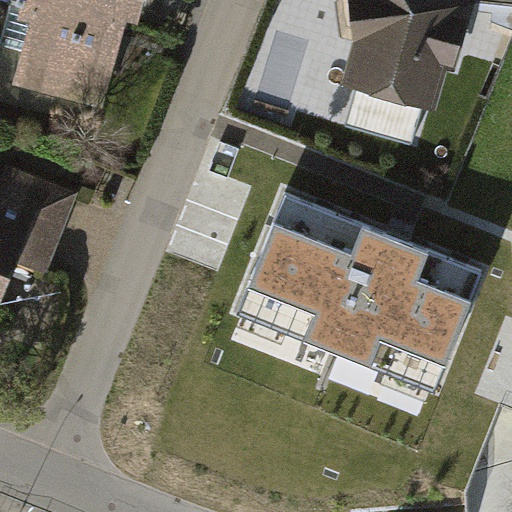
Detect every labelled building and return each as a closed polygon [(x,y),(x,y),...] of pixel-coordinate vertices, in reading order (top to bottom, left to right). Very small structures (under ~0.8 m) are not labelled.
[(99,62),(109,64),(117,36),(126,0),(17,0),(17,1),(12,0),(8,0),(8,2),(10,3),(0,41),(0,43),(27,51),(21,72),(92,91),(99,62)] [(338,0),(343,35),(366,42),(355,80),(427,101),(440,58),(452,61),(469,4),(466,0),(338,0)] [(511,0),(477,0),(493,1),(492,21),(511,27),(511,0)] [(0,292),(14,257),(41,268),(46,255),(70,196),(9,172),(0,196),(0,292)] [(484,266),(286,188),(247,291),(441,376),(484,266)]
